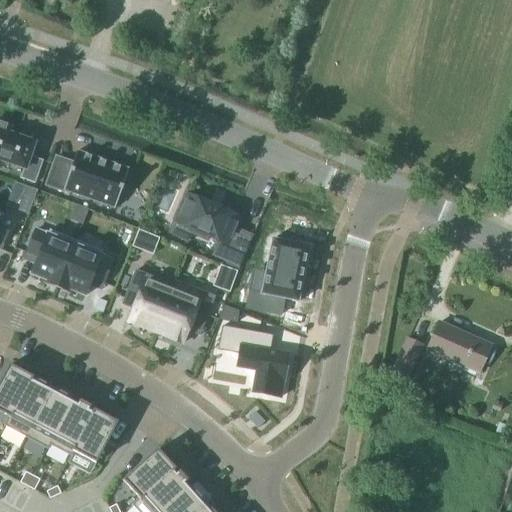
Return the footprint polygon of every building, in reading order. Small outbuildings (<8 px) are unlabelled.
[(0,126),(0,162),(23,170),(20,180),(34,185),(42,162),(29,157),(34,144),(7,135),(9,129),(0,126)] [(55,158),(45,187),(63,193),(64,192),(114,209),(119,195),(124,182),(127,171),(106,164),(106,163),(105,163),(105,164),(98,161),(98,160),(97,160),(76,153),(72,164),(55,158)] [(23,187),(15,209),(28,214),(37,192),(23,187)] [(182,210),(177,221),(190,227),(187,233),(192,236),(207,243),(208,239),(218,243),(211,258),(212,259),(238,270),(252,238),(238,232),(234,230),(237,224),(239,219),(231,216),(218,210),(208,205),(208,206),(188,197),(189,196),(188,196),(182,210)] [(0,244),(2,246),(12,222),(0,217),(0,244)] [(35,232),(26,255),(37,260),(30,277),(37,280),(39,280),(38,283),(39,283),(56,290),(73,247),(47,236),(35,232)] [(307,248),(291,245),(291,241),(277,238),(276,242),(271,241),(260,295),(249,292),(245,309),(279,316),(283,300),(296,303),(304,268),(307,248)] [(73,247),(56,290),(68,295),(74,297),(75,295),(84,298),(91,281),(102,286),(112,262),(100,258),(73,247)] [(135,273),(124,301),(135,305),(128,325),(154,336),(173,288),(147,277),(135,273)] [(173,288),(154,336),(181,346),(189,327),(201,331),(214,299),(202,294),(174,283),(173,288)] [(218,321),(236,324),(238,313),(223,307),(218,321)] [(426,351),(474,372),(478,374),(490,347),(474,340),(474,341),(468,338),(468,337),(438,324),(426,351)] [(269,336),(221,328),(217,351),(239,355),(236,369),(256,373),(252,394),(280,399),(287,355),(266,352),(269,336)] [(422,347),(406,340),(405,340),(391,371),(408,378),(422,347)] [(6,366),(0,377),(0,418),(7,422),(30,379),(6,366)] [(30,379),(7,422),(28,433),(51,390),(30,379)] [(51,390),(28,433),(49,444),(72,402),(51,390)] [(72,402),(49,444),(71,456),(93,413),(94,412),(73,400),(72,402)] [(93,413),(71,456),(93,467),(115,425),(93,413)] [(254,413),(248,420),(257,429),(264,423),(254,413)] [(156,451),(121,481),(138,500),(172,470),(156,451)] [(172,470),(138,500),(147,511),(160,511),(188,489),(189,488),(173,470),(172,470)] [(25,473),(19,484),(26,488),(32,477),(25,473)] [(32,477),(26,488),(33,492),(39,481),(32,477)] [(55,487),(44,492),(48,499),(59,494),(55,487)] [(188,489),(160,511),(197,511),(203,507),(188,489)]
